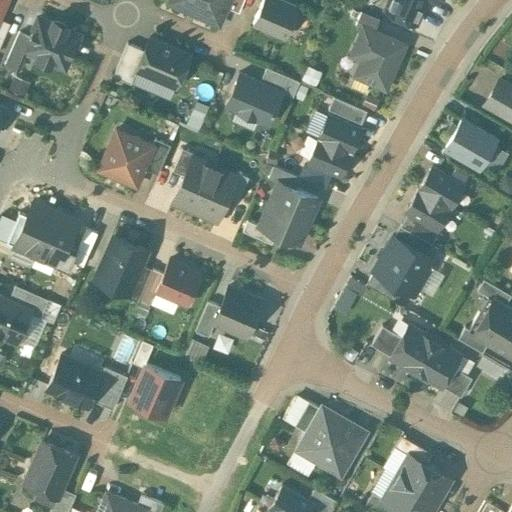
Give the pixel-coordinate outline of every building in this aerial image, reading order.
[(228,0),(169,0),(169,1),(219,22),(228,0)] [(298,6),(284,0),(261,0),(253,21),(285,35),(298,6)] [(389,0),(386,8),(416,21),(424,0),(389,0)] [(379,18),(361,10),(355,23),(363,26),(363,25),(374,29),(379,18)] [(79,33),(38,15),(30,35),(26,45),(38,51),(36,56),(51,63),(52,61),(64,66),(79,33)] [(405,43),(379,32),(363,25),(355,44),(366,49),(361,60),(355,74),(385,87),(405,43)] [(19,30),(5,64),(16,69),(26,45),(30,35),(19,30)] [(189,53),(150,36),(144,48),(136,67),(137,68),(175,84),(189,53)] [(144,48),(128,41),(113,74),(131,82),(137,68),(136,67),(144,48)] [(355,44),(350,55),(361,60),(366,49),(355,44)] [(7,86),(25,92),(30,77),(12,71),(7,86)] [(282,89),(240,71),(225,104),(268,122),(282,89)] [(511,86),(499,78),(485,102),(491,105),(511,117),(511,86)] [(367,108),(334,94),(328,107),(361,121),(367,108)] [(192,104),(186,123),(199,127),(206,109),(192,104)] [(361,126),(328,111),(318,135),(351,149),(361,126)] [(496,136),(461,116),(445,144),(479,164),(496,136)] [(134,139),(129,140),(113,133),(99,167),(136,183),(143,166),(153,143),(152,143),(135,135),(134,139)] [(351,149),(318,135),(308,159),(326,167),(341,173),(351,149)] [(170,143),(155,136),(152,143),(153,143),(143,166),(158,173),(170,143)] [(182,146),(173,168),(184,173),(192,154),(193,155),(194,151),(182,146)] [(193,155),(192,154),(172,199),(195,208),(214,164),(193,155)] [(214,164),(195,208),(217,218),(228,192),(236,173),(235,173),(214,164)] [(300,175),(273,164),(268,175),(279,180),(279,179),(295,186),(300,175)] [(432,164),(419,186),(437,196),(450,204),(463,182),(436,166),(432,164)] [(249,175),(237,170),(235,173),(236,173),(228,192),(239,197),(249,175)] [(295,186),(279,179),(279,180),(269,201),(308,218),(318,196),(295,186)] [(437,196),(419,186),(406,208),(408,209),(437,226),(437,225),(450,204),(437,196)] [(55,208),(33,199),(23,221),(14,243),(15,244),(36,253),(55,208)] [(308,218),(269,201),(260,223),(276,230),(298,240),(308,218)] [(55,208),(36,253),(58,262),(77,218),(55,208)] [(437,226),(408,209),(400,223),(420,235),(431,241),(440,227),(437,225),(437,226)] [(23,221),(9,215),(0,234),(0,245),(12,251),(15,244),(14,243),(23,221)] [(276,230),(260,223),(247,217),(242,229),(272,242),(272,241),(276,230)] [(420,235),(400,223),(394,234),(414,245),(420,235)] [(88,225),(81,241),(91,245),(98,230),(88,225)] [(394,234),(393,233),(373,267),(374,268),(404,286),(414,292),(431,262),(432,263),(434,261),(433,260),(434,257),(414,245),(394,234)] [(114,234),(101,264),(95,276),(127,290),(133,277),(134,278),(141,262),(147,248),(114,234)] [(91,245),(81,241),(75,255),(85,259),(91,245)] [(200,272),(169,258),(163,272),(155,289),(162,292),(162,291),(187,302),(200,272)] [(152,267),(141,262),(134,278),(133,277),(127,290),(125,294),(137,300),(138,299),(152,267)] [(152,267),(138,299),(149,304),(155,289),(163,272),(152,267)] [(404,286),(374,268),(366,282),(396,299),(404,286)] [(332,305),(346,312),(363,279),(349,272),(332,305)] [(511,293),(483,277),(477,288),(492,297),(493,296),(505,303),(511,293)] [(48,297),(15,283),(9,297),(32,307),(30,311),(40,316),(48,297)] [(260,298),(229,284),(220,304),(214,320),(215,320),(245,333),(260,298)] [(9,297),(0,293),(0,332),(17,340),(30,311),(32,307),(9,297)] [(511,307),(505,303),(493,296),(492,297),(492,298),(483,313),(479,310),(469,326),(469,327),(468,328),(488,339),(511,353),(511,307)] [(220,304),(208,299),(195,328),(209,334),(215,320),(214,320),(220,304)] [(435,336),(409,321),(401,334),(390,353),(389,354),(415,369),(435,336)] [(401,334),(382,323),(371,342),(390,353),(401,334)] [(488,339),(468,328),(469,327),(465,324),(458,336),(482,350),(488,339)] [(189,334),(182,351),(201,359),(208,342),(189,334)] [(460,351),(435,336),(415,369),(441,384),(442,383),(453,364),(460,351)] [(103,370),(61,352),(47,386),(62,393),(65,392),(76,396),(77,399),(88,404),(103,370)] [(180,376),(146,361),(130,398),(164,413),(180,376)] [(472,375),(453,364),(442,383),(461,394),(472,375)] [(308,399),(295,423),(306,429),(319,406),(324,409),(325,408),(308,399)] [(324,409),(319,406),(306,429),(295,448),(314,459),(317,455),(339,468),(361,430),(324,409)] [(432,452),(401,433),(394,444),(408,453),(408,452),(426,462),(432,452)] [(75,453),(42,438),(24,480),(56,494),(57,494),(61,485),(75,453)] [(426,462),(408,452),(408,453),(396,473),(438,497),(450,476),(426,462)] [(429,511),(438,497),(396,473),(383,496),(382,497),(403,509),(408,511),(429,511)] [(307,497),(282,482),(269,505),(281,511),(306,511),(312,502),(313,500),(307,497)] [(61,485),(57,494),(56,494),(48,511),(66,511),(76,491),(61,485)] [(329,511),(337,498),(314,485),(307,497),(313,500),(312,502),(318,505),(314,511),(329,511)] [(137,503),(106,490),(96,511),(142,511),(145,507),(137,503)] [(400,511),(403,509),(382,497),(383,496),(372,490),(365,503),(380,511),(400,511)] [(158,511),(163,502),(141,492),(137,503),(145,507),(157,511),(158,511)]
